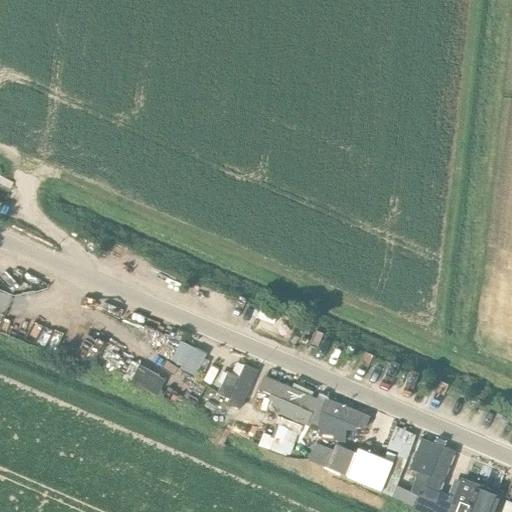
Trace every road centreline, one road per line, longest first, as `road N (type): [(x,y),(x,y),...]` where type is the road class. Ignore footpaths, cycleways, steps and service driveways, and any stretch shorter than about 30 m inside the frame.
road 1 (track): [(511,373),(0,150)]
road 2 (unclassified): [(511,459),(0,239)]
road 3 (track): [(464,352),(502,0)]
